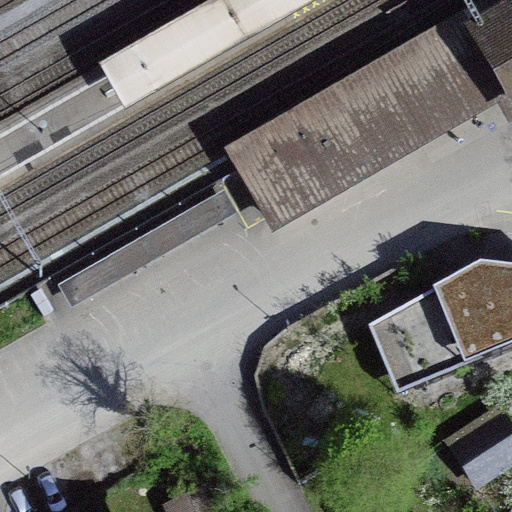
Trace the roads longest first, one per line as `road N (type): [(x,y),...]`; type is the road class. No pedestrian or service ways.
road 1 (residential): [(511,164),(190,340)]
road 2 (residential): [(190,340),(0,445)]
road 3 (residential): [(190,340),(275,511)]
